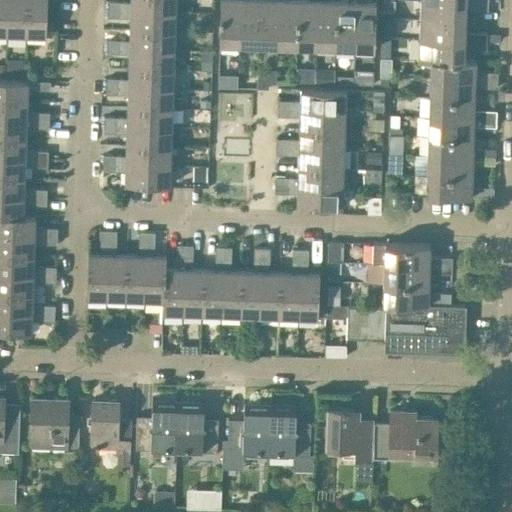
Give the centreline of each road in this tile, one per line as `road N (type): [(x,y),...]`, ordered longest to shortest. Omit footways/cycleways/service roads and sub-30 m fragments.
road 1 (residential): [(510,377),(73,361)]
road 2 (residential): [(78,210),(511,225)]
road 3 (residential): [(78,210),(85,0)]
road 4 (residential): [(73,361),(78,210)]
